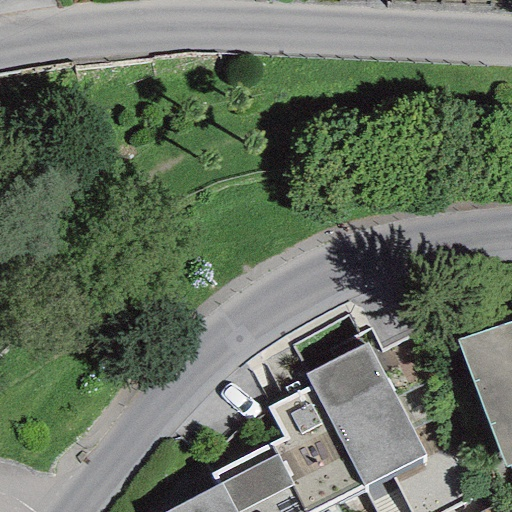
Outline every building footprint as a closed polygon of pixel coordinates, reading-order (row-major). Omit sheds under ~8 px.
[(220,97),(219,62),(149,64),(150,100),(220,97)] [(82,103),(150,100),(149,64),(81,67),(82,103)] [(0,115),(82,103),(81,67),(0,76),(0,115)] [(511,464),(511,322),(456,340),(505,467),(511,464)] [(166,511),(375,511),(363,487),(424,454),(366,344),(304,374),(310,385),(266,408),(283,437),(210,475),(217,485),(166,511)] [(477,511),(508,511),(503,500),(477,511)]
